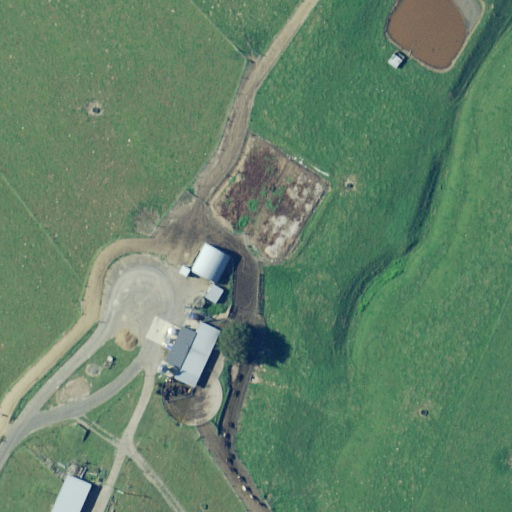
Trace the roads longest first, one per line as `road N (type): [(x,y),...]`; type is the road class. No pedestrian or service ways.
road 1 (track): [(142,300),(315,0)]
road 2 (track): [(277,511),(175,337),(142,300)]
